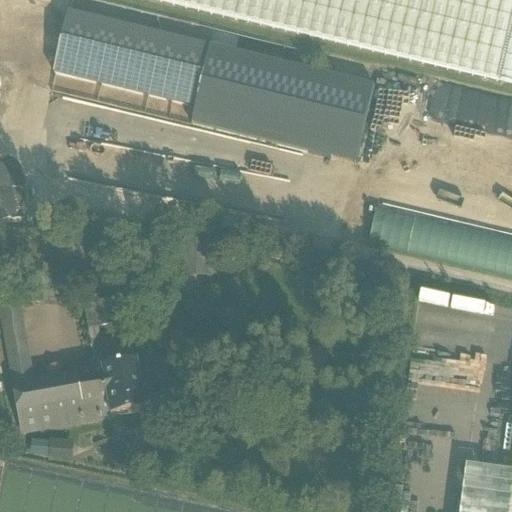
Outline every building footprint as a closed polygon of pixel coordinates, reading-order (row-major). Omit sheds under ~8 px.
[(511,25),(511,0),(149,0),(468,74),(499,82),(511,25)] [(209,49),(69,16),(54,77),(195,111),(209,49)] [(511,25),(499,82),(511,84),(511,25)] [(375,88),(209,49),(195,111),(191,127),(356,166),(375,88)] [(501,133),(501,99),(494,99),(458,87),(448,87),(438,84),(421,84),(417,97),(444,106),(443,121),(465,128),(487,129),(501,133)] [(294,222),(298,192),(252,186),(253,176),(238,174),(236,187),(228,186),(227,199),(231,200),(230,213),(294,222)] [(363,241),(511,276),(511,242),(371,209),(363,241)] [(169,234),(120,238),(121,248),(170,244),(169,234)] [(208,237),(184,238),(184,270),(208,269),(208,237)] [(241,246),(231,245),(229,254),(239,256),(241,246)] [(415,295),(410,327),(417,329),(414,344),(486,355),(493,307),(415,295)] [(18,302),(0,300),(0,310),(3,324),(21,321),(18,304),(18,302)] [(117,302),(83,308),(88,332),(98,330),(122,326),(117,302)] [(21,321),(3,324),(14,388),(33,384),(21,321)] [(98,330),(88,332),(90,343),(100,341),(98,330)] [(379,337),(366,335),(362,357),(376,359),(379,337)] [(314,360),(306,360),(305,372),(313,372),(314,360)] [(137,365),(103,372),(111,418),(146,412),(137,365)] [(33,384),(14,388),(23,435),(111,418),(103,372),(91,374),(79,376),(79,375),(63,378),(63,379),(33,384)] [(284,389),(259,389),(259,406),(284,407),(284,389)] [(71,447),(35,444),(34,457),(52,459),(51,461),(70,462),(71,447)] [(85,511),(89,474),(0,467),(0,511),(85,511)]
